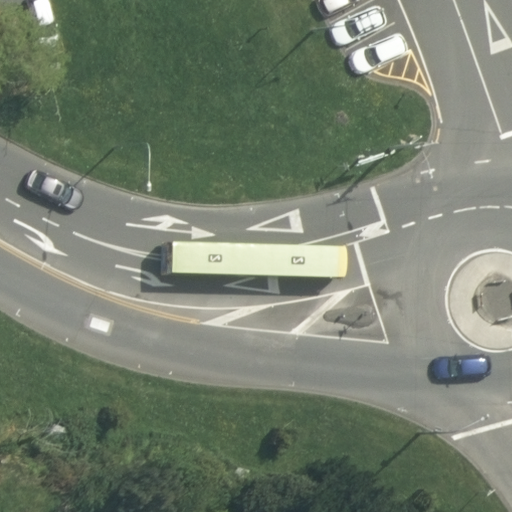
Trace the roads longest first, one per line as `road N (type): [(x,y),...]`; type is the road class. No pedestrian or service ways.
road 1 (secondary): [(419,297),(173,250),(0,194)]
road 2 (unclassified): [(451,0),(498,152),(491,227)]
road 3 (secondary): [(511,370),(470,370),(449,359),(432,342),(419,297)]
